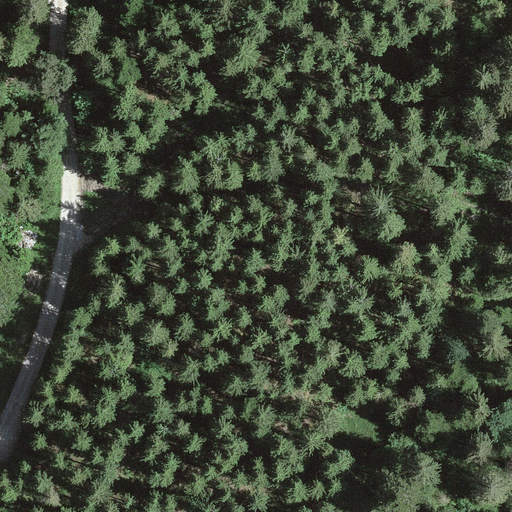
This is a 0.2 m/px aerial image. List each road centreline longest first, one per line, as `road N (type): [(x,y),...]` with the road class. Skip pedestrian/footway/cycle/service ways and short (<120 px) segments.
road 1 (track): [(64,243),(141,207),(351,177),(415,188),(511,221)]
road 2 (unclassified): [(60,0),(69,207),(56,302),(0,449)]
road 3 (track): [(64,243),(331,0)]
